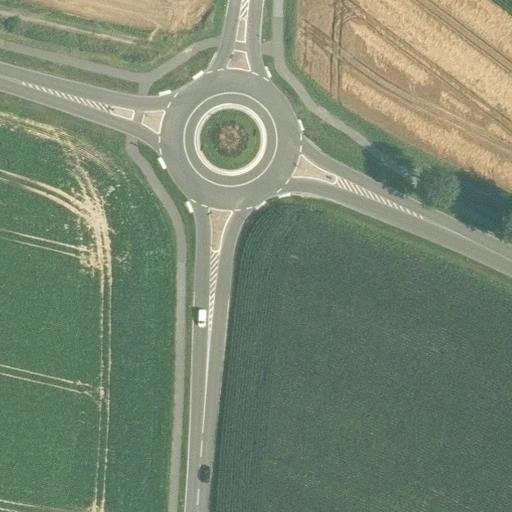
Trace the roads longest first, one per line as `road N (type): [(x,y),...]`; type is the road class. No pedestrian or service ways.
road 1 (track): [(172,63),(0,19)]
road 2 (tertiary): [(195,511),(208,338)]
road 3 (tertiary): [(19,86),(133,132),(172,159)]
road 4 (tertiary): [(183,104),(145,108),(19,86)]
road 5 (tertiary): [(267,187),(315,190),(422,221)]
road 6 (tertiary): [(422,221),(287,137)]
road 7 (tertiary): [(192,189),(203,228),(208,338)]
road 8 (tertiary): [(208,338),(229,238),(248,198)]
